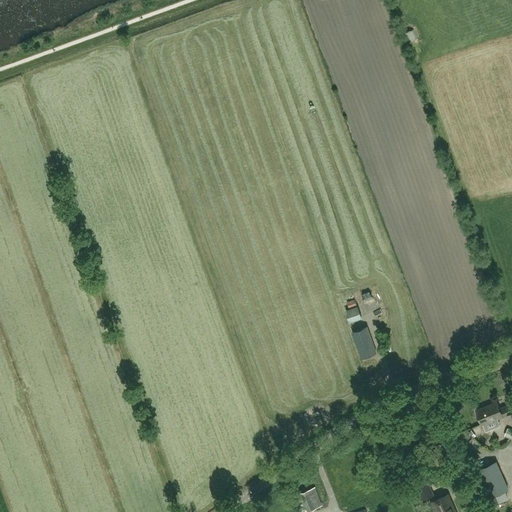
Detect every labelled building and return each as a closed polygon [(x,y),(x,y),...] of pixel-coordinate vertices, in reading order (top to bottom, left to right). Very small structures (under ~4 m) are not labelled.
[(354,299),(347,302),(349,308),(357,305),(354,299)] [(373,315),(384,312),(380,300),(369,303),(373,315)] [(357,307),(346,311),(350,321),(361,317),(357,307)] [(367,327),(352,332),(362,358),(376,352),(367,327)] [(497,402),(476,410),(482,424),(497,418),(497,419),(511,414),(508,406),(500,409),(497,402)] [(444,453),(440,442),(434,444),(438,455),(444,453)] [(496,462),(479,470),(488,491),(491,497),(504,491),(508,489),(496,462)] [(423,499),(434,495),(429,483),(440,478),(436,468),(417,476),(421,487),(418,488),(423,499)] [(315,487),(295,494),(301,511),(307,511),(317,508),(318,511),(323,510),(315,487)] [(454,511),(447,494),(431,502),(435,511),(454,511)]
